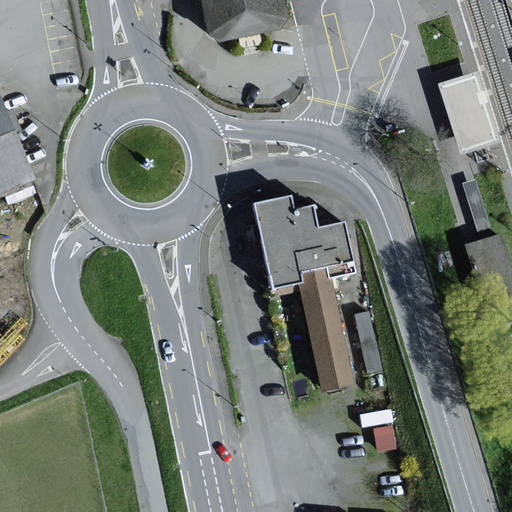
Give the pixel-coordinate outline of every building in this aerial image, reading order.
[(280,0),(208,0),(217,34),(285,18),(280,0)] [(415,22),(431,73),(466,63),(450,11),(415,22)] [(438,85),(460,156),(500,143),(478,73),(438,85)] [(0,93),(0,189),(34,176),(0,93)] [(285,198),(248,206),(267,293),(295,286),(318,393),(351,386),(328,280),(351,275),(340,224),(312,230),(307,209),(289,213),(285,198)] [(511,271),(501,236),(467,247),(487,310),(511,302),(511,271)] [(365,306),(350,310),(364,371),(380,367),(365,306)] [(387,420),(369,424),(375,451),(393,447),(387,420)]
